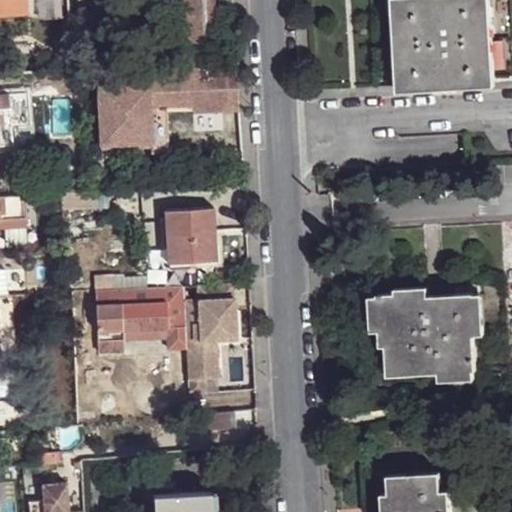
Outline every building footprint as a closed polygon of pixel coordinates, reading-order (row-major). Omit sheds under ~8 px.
[(178,0),(179,14),(198,13),(196,0),(178,0)] [(213,0),(196,0),(198,13),(215,12),(213,0)] [(495,80),(490,0),(436,0),(393,3),(398,85),(495,80)] [(215,12),(198,13),(179,14),(181,42),(216,41),(215,12)] [(240,105),(238,60),(151,64),(152,80),(100,83),(103,141),(155,138),(153,102),(194,100),(194,107),(240,105)] [(23,94),(10,95),(12,119),(25,118),(23,94)] [(10,95),(0,95),(0,144),(13,144),(12,119),(10,95)] [(168,102),(153,102),(155,138),(103,141),(103,146),(170,142),(168,102)] [(439,162),(438,138),(396,140),(397,165),(439,162)] [(86,207),(85,189),(62,190),(63,207),(86,207)] [(26,216),(25,192),(0,193),(0,198),(0,211),(1,210),(1,218),(26,216)] [(221,259),(217,206),(167,209),(170,262),(221,259)] [(0,227),(26,226),(26,216),(1,218),(0,217),(0,227)] [(235,282),(251,281),(249,256),(226,258),(229,282),(235,282)] [(239,338),(235,282),(229,282),(200,284),(200,300),(185,301),(188,348),(190,379),(220,378),(218,339),(239,338)] [(150,329),(151,339),(169,338),(170,349),(188,348),(185,301),(184,285),(97,289),(100,339),(124,337),(124,330),(150,329)] [(478,335),(475,290),(412,295),(412,290),(376,292),(379,347),(384,347),(386,375),(478,369),(476,334),(478,335)] [(125,340),(151,339),(150,329),(124,330),(124,337),(100,339),(100,352),(125,351),(125,340)] [(237,426),(236,410),(206,412),(207,429),(237,426)] [(37,452),(38,463),(57,462),(56,451),(37,452)] [(442,511),(440,472),(393,474),(387,475),(389,511),(442,511)] [(32,500),(33,511),(87,511),(88,510),(74,511),(71,480),(59,481),(60,497),(47,498),(32,500)] [(46,483),(47,498),(60,497),(59,481),(46,483)] [(211,511),(211,490),(157,493),(157,511),(211,511)]
